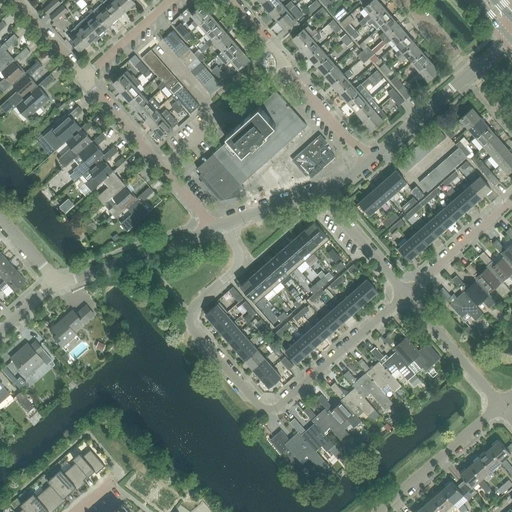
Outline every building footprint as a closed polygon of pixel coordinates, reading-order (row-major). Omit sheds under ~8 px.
[(106,0),(103,3),(117,19),(126,11),(115,0),(106,0)] [(115,0),(126,11),(129,8),(130,8),(132,9),(134,9),(135,7),(136,5),(135,3),(132,0),(115,0)] [(264,0),(261,3),(269,12),(281,2),(282,0),(264,0)] [(307,8),(311,13),(321,5),(316,0),(307,8)] [(363,18),(359,22),(362,26),(367,22),(372,17),(384,7),(377,0),(373,0),(364,8),(362,10),(362,14),(364,17),(363,18)] [(57,6),(52,1),(43,9),(48,15),(57,6)] [(269,12),(277,21),(295,6),(291,1),(285,6),(281,2),(269,12)] [(92,9),(91,9),(108,27),(117,19),(103,3),(94,11),(92,9)] [(63,5),(59,9),(64,14),(67,11),(63,5)] [(202,5),(191,15),(195,20),(191,23),(195,28),(199,24),(210,14),(202,5)] [(295,6),(277,21),(285,30),(289,27),(292,30),(300,24),(297,20),(292,16),(299,10),(295,6)] [(327,12),(323,7),(313,15),(318,20),(327,12)] [(377,29),(380,26),(392,16),(384,7),(367,22),(372,28),(374,26),(377,29)] [(343,8),(334,16),(338,21),(348,13),(343,8)] [(64,14),(59,9),(50,17),(55,22),(64,14)] [(90,14),(85,19),(101,37),(106,32),(104,30),(108,27),(91,9),(88,12),(90,14)] [(199,24),(207,33),(218,23),(210,14),(199,24)] [(340,23),(345,28),(354,20),(350,15),(340,23)] [(379,37),(382,40),(400,25),(392,16),(380,26),(385,32),(379,37)] [(85,19),(76,27),(90,43),(93,39),(95,42),(100,37),(101,37),(85,19)] [(337,24),(333,20),(328,24),(332,28),(337,24)] [(211,38),(205,43),(209,47),(215,42),(226,32),(218,24),(218,23),(207,33),(211,38)] [(175,28),(184,38),(189,33),(181,24),(175,28)] [(391,39),(396,44),(407,34),(400,25),(382,40),(386,44),(391,39)] [(293,39),(301,48),(312,38),(318,33),(314,29),(312,31),(308,26),(304,29),(293,39)] [(90,43),(76,27),(71,31),(75,35),(70,40),(80,51),(90,43)] [(163,39),(167,44),(177,35),(173,30),(163,39)] [(351,36),(355,40),(360,35),(357,31),(351,36)] [(215,42),(222,51),(234,41),(226,32),(215,42)] [(189,33),(184,38),(187,41),(192,37),(189,33)] [(312,38),(301,48),(309,57),(320,47),(315,42),(321,37),(318,33),(312,38)] [(0,71),(1,71),(14,59),(6,50),(18,39),(14,34),(2,46),(0,47),(0,71)] [(340,39),(344,42),(349,38),(346,34),(340,39)] [(400,49),(394,55),(398,59),(404,53),(415,43),(407,34),(396,44),(400,49)] [(167,44),(171,49),(181,40),(177,35),(167,44)] [(349,38),(344,42),(347,46),(352,42),(349,38)] [(171,49),(175,53),(185,44),(181,40),(171,49)] [(222,51),(230,61),(242,51),(234,41),(222,51)] [(407,57),(412,62),(423,52),(415,43),(404,53),(398,59),(401,62),(407,57)] [(175,53),(179,58),(189,49),(185,44),(175,53)] [(309,57),(317,66),(328,56),(320,47),(309,57)] [(368,47),(363,51),(366,55),(371,50),(368,47)] [(0,87),(4,92),(13,84),(12,84),(26,73),(25,72),(15,61),(18,58),(21,61),(30,52),(26,48),(14,59),(1,71),(6,77),(0,82),(0,87)] [(179,58),(183,62),(193,53),(189,49),(179,58)] [(194,54),(197,58),(202,53),(199,49),(194,54)] [(142,58),(146,63),(155,55),(151,50),(142,58)] [(371,50),(366,55),(369,59),(374,54),(371,50)] [(242,51),(230,61),(238,70),(250,60),(242,51)] [(357,56),(361,60),(366,55),(363,51),(357,56)] [(423,52),(412,62),(420,72),(431,62),(428,58),(428,57),(428,55),(426,52),(424,51),(423,52)] [(183,62),(187,67),(197,58),(193,53),(183,62)] [(202,53),(197,58),(200,62),(206,57),(202,53)] [(146,63),(150,67),(159,59),(155,55),(146,63)] [(366,55),(361,60),(364,63),(369,59),(366,55)] [(317,66),(324,75),(336,65),(328,56),(317,66)] [(187,67),(191,71),(201,62),(197,58),(187,67)] [(150,67),(154,72),(163,64),(159,59),(150,67)] [(134,65),(142,74),(148,69),(140,60),(134,65)] [(9,98),(0,106),(7,114),(16,106),(16,105),(27,95),(38,86),(37,86),(30,77),(33,74),(42,66),(38,61),(25,72),(26,73),(15,82),(12,84),(13,84),(18,90),(9,98)] [(191,71),(195,76),(205,67),(201,62),(191,71)] [(431,62),(420,72),(428,81),(439,71),(431,62)] [(154,72),(158,76),(167,68),(163,64),(154,72)] [(379,68),(383,72),(388,67),(385,64),(379,68)] [(324,75),(332,84),(344,75),(336,65),(324,75)] [(212,70),(215,74),(220,69),(217,66),(212,70)] [(195,76),(199,81),(209,72),(205,67),(195,76)] [(388,67),(383,72),(386,76),(391,71),(388,67)] [(158,76),(162,81),(171,73),(167,68),(158,76)] [(148,69),(142,74),(146,78),(151,73),(148,69)] [(220,69),(215,74),(219,78),(224,73),(220,69)] [(332,84),(340,93),(351,84),(348,79),(354,74),(350,69),(344,75),(332,84)] [(372,75),(368,78),(371,82),(375,79),(380,74),(377,70),(372,75)] [(115,81),(113,84),(121,93),(132,83),(137,79),(133,75),(132,75),(128,71),(124,74),(119,79),(115,81)] [(199,81),(203,86),(213,77),(209,72),(199,81)] [(162,81),(163,81),(166,85),(175,77),(171,73),(162,81)] [(375,79),(371,82),(374,86),(378,82),(384,78),(380,74),(375,79)] [(27,95),(16,105),(16,106),(21,112),(28,119),(50,100),(39,88),(42,85),(44,88),(54,79),(50,75),(37,86),(38,86),(27,95)] [(396,76),(391,81),(395,86),(398,90),(404,85),(400,82),(398,80),(396,76)] [(166,85),(170,90),(179,82),(175,77),(166,85)] [(203,86),(207,90),(217,81),(213,77),(203,86)] [(121,93),(129,102),(140,92),(136,87),(141,83),(137,79),(121,93)] [(157,86),(161,90),(166,85),(163,81),(157,86)] [(217,81),(207,90),(211,95),(222,86),(217,81)] [(170,90),(174,94),(174,95),(183,86),(179,82),(170,90)] [(339,95),(338,96),(339,97),(340,99),(342,100),(344,99),(345,99),(348,103),(365,88),(361,84),(355,88),(351,84),(348,86),(340,93),(339,95)] [(174,94),(170,90),(166,85),(161,90),(169,99),(174,94)] [(404,85),(398,90),(407,100),(412,95),(404,85)] [(174,95),(178,99),(187,91),(183,86),(174,95)] [(356,112),(372,98),(372,97),(365,88),(348,103),(356,112)] [(388,93),(391,97),(396,92),(393,88),(388,93)] [(178,99),(182,104),(191,96),(187,91),(178,99)] [(129,102),(137,111),(148,101),(140,92),(129,102)] [(396,92),(391,97),(399,106),(404,101),(396,92)] [(206,170),(201,173),(224,199),(307,126),(280,95),(263,109),(260,105),(226,135),(230,139),(214,153),(218,159),(214,162),(210,166),(206,170)] [(182,104),(186,109),(195,101),(191,96),(182,104)] [(145,120),(156,110),(161,106),(153,97),(148,101),(137,111),(145,120)] [(356,112),(364,121),(379,107),(372,98),(356,112)] [(171,106),(174,110),(179,105),(176,101),(171,106)] [(195,101),(186,109),(191,114),(200,106),(195,101)] [(179,105),(174,110),(178,114),(183,109),(179,105)] [(55,127),(43,137),(56,151),(56,150),(67,141),(67,140),(78,131),(77,131),(80,128),(72,120),(82,111),(78,106),(65,118),(55,127)] [(379,107),(364,121),(372,130),(388,116),(379,107)] [(460,119),(468,128),(481,118),(472,108),(460,119)] [(145,120),(153,129),(170,114),(166,110),(161,114),(156,110),(145,120)] [(170,114),(153,129),(155,131),(156,132),(156,133),(155,133),(155,135),(157,138),(159,138),(160,137),(161,138),(178,123),(170,114)] [(468,128),(476,137),(480,134),(488,127),(481,118),(468,128)] [(59,158),(59,162),(63,166),(66,166),(68,164),(74,159),(79,154),(89,145),(89,144),(93,141),(87,134),(85,132),(94,124),(90,120),(80,128),(77,131),(78,131),(67,140),(67,141),(73,147),(62,156),(59,158)] [(476,137),(484,146),(496,136),(488,127),(480,134),(476,137)] [(438,128),(433,132),(442,142),(446,138),(438,128)] [(445,132),(450,138),(454,135),(449,129),(445,132)] [(433,132),(429,136),(437,145),(442,142),(433,132)] [(79,165),(74,170),(80,177),(83,175),(91,167),(101,158),(104,155),(96,146),(106,138),(102,133),(93,141),(89,144),(89,145),(79,154),(74,159),(79,165)] [(321,135),(293,160),(306,175),(311,171),(319,164),(323,160),(320,156),(315,160),(312,156),(325,145),(328,142),(321,135)] [(429,136),(425,140),(433,149),(437,145),(429,136)] [(484,146),(492,155),(504,145),(496,136),(484,146)] [(425,140),(420,144),(428,153),(433,149),(425,140)] [(456,144),(459,148),(461,150),(465,147),(460,141),(456,144)] [(420,144),(416,148),(424,157),(428,153),(420,144)] [(319,164),(311,171),(315,175),(336,157),(325,145),(312,156),(315,160),(320,156),(323,160),(319,164)] [(492,155),(500,165),(511,153),(504,145),(492,155)] [(91,167),(83,175),(88,181),(85,183),(92,191),(103,181),(113,172),(113,171),(105,162),(108,160),(118,151),(114,147),(104,155),(101,158),(91,167)] [(470,153),(465,147),(461,150),(466,156),(470,153)] [(416,148),(412,151),(420,161),(424,157),(416,148)] [(459,148),(454,152),(463,161),(467,157),(466,156),(461,150),(459,148)] [(412,151),(407,155),(415,164),(420,161),(412,151)] [(454,152),(450,155),(458,165),(463,161),(454,152)] [(214,153),(209,157),(214,162),(218,159),(214,153)] [(511,153),(500,165),(508,174),(511,170),(511,153)] [(407,155),(403,159),(411,168),(415,164),(407,155)] [(450,155),(446,159),(454,169),(458,165),(450,155)] [(480,161),(474,155),(471,158),(476,164),(480,161)] [(115,163),(118,167),(126,160),(123,156),(115,163)] [(209,157),(205,161),(210,166),(214,162),(209,157)] [(411,168),(403,159),(398,163),(406,172),(411,168)] [(446,159),(441,163),(449,173),(454,169),(446,159)] [(104,204),(115,194),(125,185),(115,173),(118,171),(120,173),(130,165),(126,160),(118,167),(113,171),(113,172),(103,181),(108,187),(97,197),(104,204)] [(205,161),(201,164),(206,170),(210,166),(205,161)] [(467,161),(461,167),(464,170),(470,165),(467,161)] [(441,163),(437,167),(445,177),(449,173),(441,163)] [(197,168),(201,173),(206,170),(201,164),(197,168)] [(437,167),(433,171),(441,180),(445,177),(437,167)] [(483,172),(487,176),(491,172),(487,168),(483,172)] [(396,171),(387,179),(397,191),(407,183),(396,171)] [(433,171),(428,175),(436,184),(441,180),(433,171)] [(455,172),(449,177),(452,181),(458,176),(455,172)] [(491,172),(487,176),(495,186),(500,182),(491,172)] [(115,218),(127,208),(127,207),(137,198),(127,187),(130,184),(132,187),(142,178),(138,173),(125,185),(115,194),(120,200),(109,210),(115,218)] [(428,175),(424,178),(432,188),(436,184),(428,175)] [(452,181),(449,177),(443,183),(446,186),(452,181)] [(480,177),(471,185),(482,197),(491,189),(480,177)] [(432,188),(424,178),(419,182),(428,192),(432,188)] [(387,179),(378,187),(388,199),(397,191),(387,179)] [(471,185),(462,193),(473,205),(482,197),(471,185)] [(417,186),(413,189),(411,191),(419,200),(424,195),(417,186)] [(127,207),(127,208),(132,214),(121,224),(121,225),(126,230),(127,231),(149,212),(138,200),(142,197),(144,200),(154,191),(150,187),(137,198),(127,207)] [(378,187),(369,194),(379,207),(388,199),(378,187)] [(437,188),(430,193),(434,197),(440,192),(437,188)] [(430,193),(421,201),(425,205),(434,197),(430,193)] [(462,193),(453,201),(464,213),(473,205),(462,193)] [(379,207),(369,194),(359,202),(370,215),(379,207)] [(414,197),(408,202),(411,206),(417,201),(414,197)] [(421,201),(412,209),(416,213),(425,205),(421,201)] [(453,201),(444,209),(455,221),(464,213),(453,201)] [(411,206),(408,202),(401,208),(405,212),(411,206)] [(65,213),(70,208),(65,203),(60,207),(65,213)] [(416,213),(412,209),(403,217),(407,221),(416,213)] [(444,209),(435,217),(446,229),(455,221),(444,209)] [(395,213),(390,218),(393,222),(399,217),(395,213)] [(435,217),(426,224),(437,237),(446,229),(435,217)] [(393,222),(390,218),(383,224),(387,228),(393,222)] [(400,220),(394,225),(398,229),(404,223),(400,220)] [(306,229),(321,247),(330,239),(314,221),(306,229)] [(426,224),(417,232),(428,245),(437,237),(426,224)] [(126,230),(121,225),(118,228),(123,233),(126,230)] [(398,229),(394,225),(388,230),(392,234),(398,229)] [(298,236),(313,254),(321,247),(306,229),(298,236)] [(417,232),(408,240),(419,253),(428,245),(417,232)] [(290,243),(305,261),(313,254),(298,236),(290,243)] [(419,253),(408,240),(399,248),(410,261),(419,253)] [(492,244),(504,257),(511,265),(511,244),(506,250),(497,240),(492,244)] [(281,250),(297,268),(305,261),(290,243),(281,250)] [(273,257),(289,275),(297,268),(281,250),(273,257)] [(0,268),(8,262),(8,261),(3,256),(4,255),(1,252),(0,252),(0,253),(0,252),(0,268)] [(479,256),(488,266),(490,268),(502,282),(502,281),(508,276),(511,280),(511,265),(504,257),(495,265),(483,252),(479,256)] [(265,264),(281,282),(289,275),(273,257),(265,264)] [(0,268),(0,275),(0,276),(5,281),(16,271),(16,270),(11,265),(12,264),(9,261),(8,261),(8,262),(0,268)] [(257,271),(273,289),(281,282),(265,264),(257,271)] [(465,268),(477,280),(486,291),(486,290),(489,293),(495,288),(503,297),(510,290),(502,281),(502,282),(490,268),(488,266),(479,273),(470,264),(465,268)] [(353,265),(347,270),(350,274),(357,268),(353,265)] [(5,281),(0,285),(0,284),(0,288),(2,291),(9,285),(13,290),(12,290),(13,290),(25,280),(24,279),(19,274),(20,273),(17,270),(16,270),(16,271),(5,281)] [(249,278),(264,296),(273,289),(257,271),(249,278)] [(341,275),(336,280),(339,284),(345,279),(341,275)] [(452,279),(463,292),(464,292),(473,303),(473,302),(476,306),(482,300),(489,309),(497,302),(489,293),(486,290),(486,291),(477,280),(470,286),(468,283),(465,285),(457,275),(452,279)] [(256,304),(264,296),(249,278),(240,286),(256,304)] [(367,279),(358,287),(369,300),(378,292),(367,279)] [(339,284),(336,280),(329,286),(333,290),(339,284)] [(243,298),(233,287),(228,291),(239,303),(243,298)] [(358,287),(349,295),(360,308),(369,300),(358,287)] [(463,292),(457,297),(455,295),(452,297),(443,287),(439,291),(450,304),(465,321),(472,316),(476,320),(483,314),(476,306),(473,302),(473,303),(464,292),(463,292)] [(321,288),(315,293),(318,297),(324,292),(321,288)] [(318,297),(315,293),(309,299),(312,302),(318,297)] [(349,295),(340,303),(351,316),(360,308),(349,295)] [(242,304),(247,310),(251,307),(246,301),(242,304)] [(205,315),(214,325),(226,314),(226,313),(227,312),(219,302),(218,304),(205,315)] [(340,303),(331,311),(342,324),(351,316),(340,303)] [(72,310),(51,329),(57,335),(54,338),(61,346),(76,334),(73,331),(82,322),(84,324),(94,315),(86,305),(76,314),(72,310)] [(251,307),(247,310),(252,317),(256,313),(251,307)] [(306,307),(300,312),(303,316),(309,311),(306,307)] [(331,311),(322,319),(333,331),(342,324),(331,311)] [(303,316),(300,312),(294,318),(297,322),(303,316)] [(214,325),(221,333),(233,322),(226,314),(214,325)] [(257,322),(263,328),(267,325),(261,319),(257,322)] [(322,319),(313,327),(324,339),(333,331),(322,319)] [(221,333),(229,342),(241,331),(233,322),(221,333)] [(288,323),(282,328),(285,332),(291,327),(288,323)] [(267,325),(263,328),(268,334),(272,331),(267,325)] [(468,326),(463,331),(468,336),(473,332),(468,326)] [(313,327),(304,335),(315,347),(324,339),(313,327)] [(285,332),(282,328),(275,334),(279,337),(285,332)] [(229,342),(237,351),(249,340),(241,331),(229,342)] [(304,335),(295,343),(306,355),(315,347),(304,335)] [(389,335),(384,339),(396,352),(405,362),(407,365),(408,365),(414,360),(421,368),(423,367),(426,371),(432,366),(441,358),(428,343),(419,351),(407,337),(397,345),(389,335)] [(237,351),(245,360),(257,349),(253,344),(258,340),(254,336),(249,340),(237,351)] [(11,358),(28,378),(44,363),(46,365),(52,360),(36,341),(30,346),(27,343),(11,358)] [(96,349),(103,352),(106,345),(100,342),(96,349)] [(269,346),(273,351),(277,348),(272,343),(269,346)] [(306,355),(295,343),(285,351),(296,363),(306,355)] [(371,351),(379,361),(382,364),(391,374),(392,374),(398,369),(408,380),(409,379),(415,374),(408,365),(407,365),(396,352),(389,358),(386,355),(384,357),(375,347),(371,351)] [(277,348),(273,351),(279,358),(283,355),(277,348)] [(245,360),(253,369),(265,358),(257,349),(245,360)] [(293,367),(285,357),(281,362),(289,371),(293,367)] [(253,369),(261,378),(273,368),(265,358),(253,369)] [(357,363),(366,373),(369,376),(378,386),(381,389),(387,384),(394,392),(402,386),(392,374),(391,374),(382,364),(379,361),(370,369),(362,359),(357,363)] [(273,368),(261,378),(269,388),(281,377),(273,368)] [(344,375),(355,388),(364,398),(365,398),(371,392),(385,409),(392,402),(381,389),(378,386),(369,376),(366,373),(357,381),(348,371),(344,375)] [(415,374),(409,379),(415,386),(421,380),(415,374)] [(16,379),(12,382),(19,390),(27,383),(21,376),(17,379),(16,379)] [(0,403),(10,394),(0,382),(0,403)] [(330,387),(342,400),(342,399),(351,410),(356,415),(362,410),(367,416),(375,409),(365,398),(364,398),(355,388),(350,392),(339,388),(335,383),(330,387)] [(21,392),(15,396),(19,401),(28,412),(34,408),(24,396),(21,392)] [(322,395),(317,399),(325,408),(326,408),(340,425),(340,424),(346,419),(354,428),(361,421),(356,415),(351,410),(342,399),(342,400),(333,407),(330,404),(322,395)] [(417,403),(413,407),(417,411),(421,408),(417,403)] [(304,411),(315,423),(324,434),(324,433),(330,428),(340,440),(348,433),(340,424),(340,425),(326,408),(325,408),(317,416),(308,407),(304,411)] [(290,422),(299,432),(311,445),(317,440),(327,451),(329,449),(334,445),(324,433),(324,434),(315,423),(306,431),(295,418),(290,422)] [(7,428),(8,430),(12,433),(16,430),(13,426),(11,424),(7,428)] [(387,424),(384,426),(389,432),(392,429),(387,424)] [(277,434),(270,440),(282,453),(288,448),(300,460),(306,455),(321,472),(329,466),(321,457),(311,445),(299,432),(290,440),(281,430),(277,434)] [(499,440),(489,449),(501,462),(511,454),(499,440)] [(334,445),(329,449),(334,455),(339,450),(334,445)] [(489,449),(480,457),(491,471),(501,462),(489,449)] [(71,467),(82,479),(93,470),(97,473),(104,467),(90,450),(82,457),(79,453),(73,459),(76,462),(71,467)] [(480,457),(470,465),(482,479),(491,471),(480,457)] [(470,465),(460,474),(465,479),(461,483),(463,486),(472,496),(477,492),(473,488),(479,484),(486,493),(490,489),(482,479),(480,476),(470,465)] [(85,483),(82,479),(71,467),(63,473),(60,470),(57,472),(54,468),(51,471),(54,475),(68,492),(74,486),(78,490),(85,483)] [(305,467),(302,470),(310,479),(313,476),(305,467)] [(68,492),(54,475),(51,471),(47,474),(51,478),(48,480),(51,484),(44,491),(58,507),(66,501),(62,497),(68,492)] [(511,483),(509,480),(503,485),(507,489),(511,485),(511,483)] [(452,481),(442,490),(454,503),(463,495),(468,500),(472,496),(463,486),(461,483),(456,487),(452,481)] [(507,489),(503,485),(498,489),(502,494),(507,489)] [(442,490),(432,498),(444,511),(454,503),(442,490)] [(23,495),(27,499),(38,511),(45,511),(47,510),(48,511),(52,511),(58,507),(44,491),(36,497),(33,494),(30,496),(27,492),(23,495)] [(19,511),(38,511),(27,499),(23,495),(20,498),(24,502),(21,504),(24,508),(19,511)] [(432,498),(423,506),(427,511),(443,511),(444,511),(432,498)]
